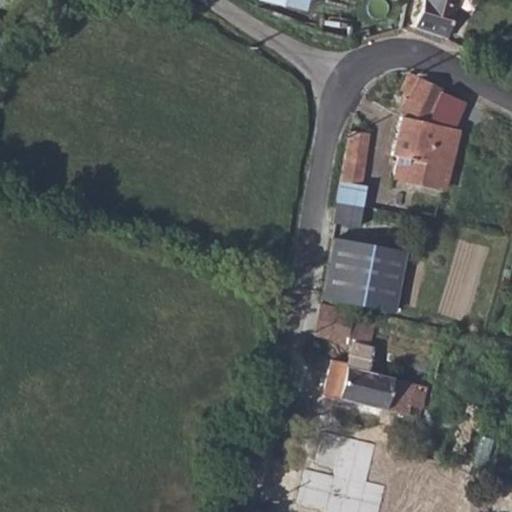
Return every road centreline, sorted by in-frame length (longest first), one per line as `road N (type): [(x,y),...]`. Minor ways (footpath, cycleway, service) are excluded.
road 1 (residential): [(243,511),(341,80)]
road 2 (residential): [(341,80),(382,56),(410,56),(511,109)]
road 3 (unclassified): [(215,0),(341,80)]
